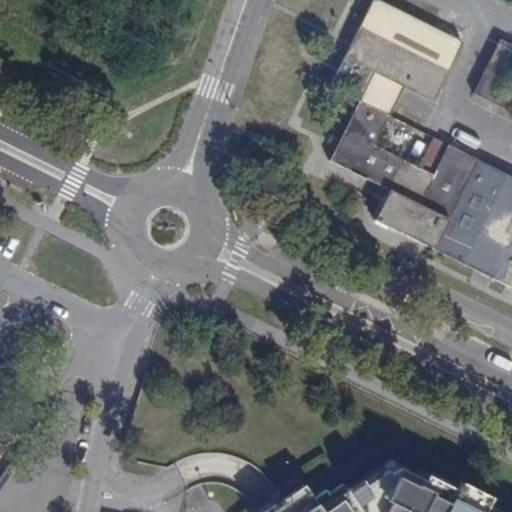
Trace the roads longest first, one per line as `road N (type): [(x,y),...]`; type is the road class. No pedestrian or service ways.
road 1 (residential): [(189,258),(511,415)]
road 2 (residential): [(511,383),(205,233)]
road 3 (residential): [(99,476),(158,265)]
road 4 (residential): [(246,0),(183,193)]
road 5 (residential): [(133,210),(0,146)]
road 6 (unknown): [(511,132),(459,101),(485,21)]
